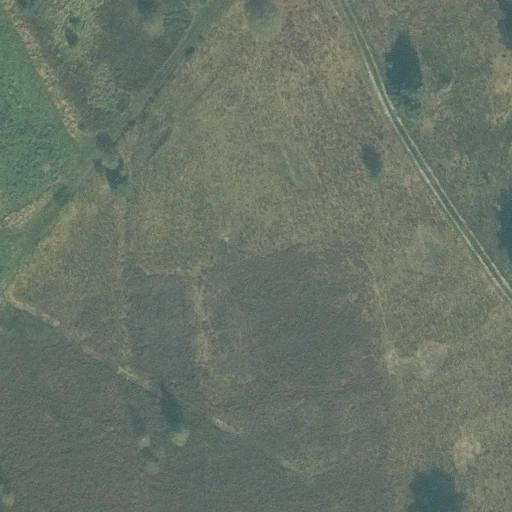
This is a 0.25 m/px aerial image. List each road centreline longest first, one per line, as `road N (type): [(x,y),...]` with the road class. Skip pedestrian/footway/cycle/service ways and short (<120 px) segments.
road 1 (track): [(339,0),(439,195),(511,296)]
road 2 (track): [(0,240),(9,247),(29,237),(221,0)]
